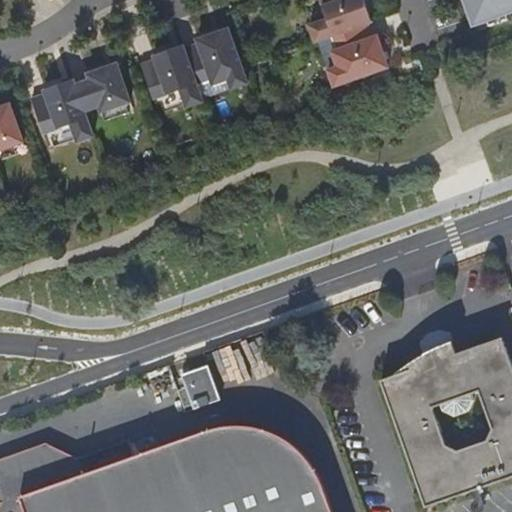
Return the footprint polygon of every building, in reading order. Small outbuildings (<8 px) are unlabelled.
[(312,0),(304,3),(312,26),(327,21),(322,8),(328,5),(326,0),(312,0)] [(312,26),(309,27),(315,43),(318,42),(339,35),(367,25),(372,23),(363,0),(326,0),(328,5),(322,8),(327,21),(312,26)] [(511,0),(465,0),(472,18),(484,14),(489,26),(508,19),(506,13),(511,11),(511,0)] [(367,25),(339,35),(344,49),(332,53),(338,68),(328,72),(334,88),(388,69),(377,37),(372,39),(367,25)] [(198,46),(184,51),(195,79),(209,74),(213,86),(228,80),(232,90),(248,84),(228,30),(197,41),(198,46)] [(339,35),(318,42),(328,72),(338,68),(332,53),(344,49),(339,35)] [(184,51),(183,46),(153,56),(155,61),(141,66),(151,94),(165,89),(167,96),(181,91),(186,106),(187,108),(203,103),(202,100),(195,79),(184,51)] [(89,80),(75,86),(85,114),(99,109),(101,113),(126,105),(130,103),(117,66),(88,76),(89,80)] [(209,74),(195,79),(202,100),(232,90),(228,80),(213,86),(209,74)] [(75,86),(73,81),(44,91),(45,96),(31,101),(42,130),(56,124),(58,131),(71,126),(76,140),(77,143),(93,138),(85,114),(75,86)] [(165,89),(151,94),(155,106),(159,105),(163,114),(186,106),(181,91),(167,96),(165,89)] [(10,105),(0,108),(0,151),(23,143),(10,105)] [(126,105),(101,113),(104,123),(129,113),(126,105)] [(56,124),(42,130),(46,141),(50,140),(53,148),(76,140),(71,126),(58,131),(56,124)] [(26,152),(23,143),(0,151),(0,156),(2,161),(26,152)] [(396,374),(383,379),(428,506),(511,475),(511,360),(504,337),(460,352),(455,342),(423,356),(401,370),(396,374)] [(195,373),(207,406),(223,400),(211,368),(195,373)] [(240,425),(232,426),(221,426),(211,429),(138,456),(131,438),(81,457),(47,442),(6,458),(26,511),(334,511),(325,485),(322,478),(316,468),(308,457),(302,451),(296,446),(290,441),(274,433),(267,430),(260,427),(248,425),(240,425)] [(0,509),(0,511),(26,511),(6,458),(0,459),(0,501),(3,503),(0,509)]
